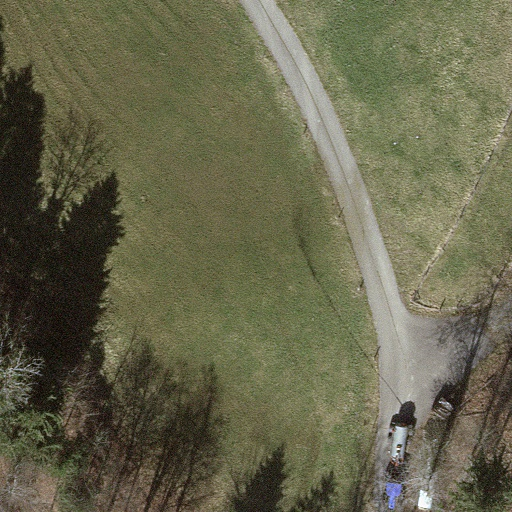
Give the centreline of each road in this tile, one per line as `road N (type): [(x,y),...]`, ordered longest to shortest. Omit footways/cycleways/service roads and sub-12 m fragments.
road 1 (track): [(383,511),(389,375),(347,181),(256,0)]
road 2 (track): [(389,375),(511,289)]
